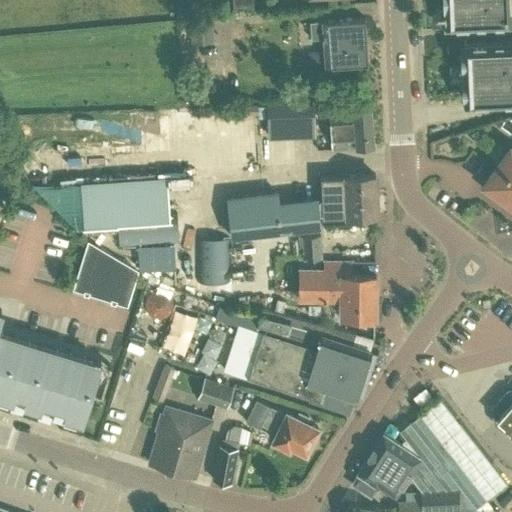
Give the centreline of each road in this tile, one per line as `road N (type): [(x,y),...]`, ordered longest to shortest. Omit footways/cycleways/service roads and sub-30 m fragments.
road 1 (secondary): [(476,266),(418,211),(403,176),(394,0)]
road 2 (residential): [(262,511),(0,439)]
road 3 (secondary): [(310,511),(415,352)]
